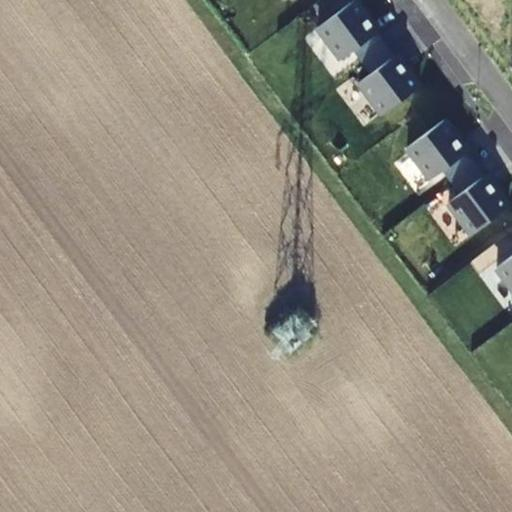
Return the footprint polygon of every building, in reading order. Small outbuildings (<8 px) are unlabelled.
[(354,1),(318,28),(342,60),(377,34),(362,14),(363,13),(354,1)] [(359,83),(382,115),(419,88),(410,75),(409,76),(395,57),(359,83)] [(444,121),(407,148),(431,180),(467,153),(452,134),(453,133),(444,121)] [(448,203),(472,235),(508,207),(499,195),(498,196),(484,176),(448,203)] [(511,256),(496,268),(511,288),(511,256)]
